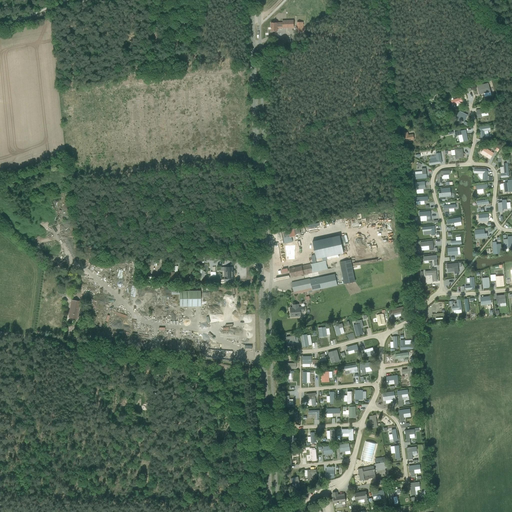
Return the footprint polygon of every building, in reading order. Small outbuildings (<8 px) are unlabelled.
[(282,23),(277,23),(271,23),(271,32),(277,31),(277,28),(294,28),(293,21),(282,21),(282,23)] [(477,86),(479,95),(490,92),(488,83),(477,86)] [(452,106),(449,107),(450,110),(456,108),(455,105),(462,102),(463,102),(461,97),(450,101),(452,106)] [(476,110),(477,117),(481,117),(481,114),(488,113),(487,109),(476,110)] [(456,118),(464,122),(467,115),(459,111),(456,118)] [(485,139),(483,131),(490,130),(489,126),(479,128),(480,137),(480,139),(481,140),(483,139),(485,139)] [(465,130),(454,132),(455,136),(459,136),(460,142),(463,142),(468,141),(465,130)] [(414,140),(413,136),(414,136),(414,135),(413,135),(413,134),(408,135),(407,132),(403,133),(404,141),(414,140)] [(494,153),(484,147),(480,154),(490,159),(494,153)] [(454,150),(451,151),(452,156),(455,155),(455,159),(464,158),(462,148),(454,149),(454,150)] [(436,154),(437,160),(429,161),(429,163),(429,164),(429,165),(430,165),(431,165),(432,165),(441,163),(440,153),(436,154)] [(507,163),(503,164),(504,174),(501,174),(501,178),(509,177),(507,163)] [(422,171),(415,172),(416,179),(426,178),(426,168),(422,169),(422,171)] [(474,172),(474,173),(474,174),(476,174),(476,173),(478,173),(478,175),(481,179),(483,179),(483,180),(487,180),(487,171),(485,171),(485,169),(474,169),(474,171),(474,172)] [(442,177),(443,175),(450,175),(450,171),(441,171),(437,176),(438,183),(442,183),(442,177)] [(507,182),(502,183),(503,193),(511,191),(511,187),(511,180),(507,180),(507,182)] [(425,189),(425,181),(415,182),(415,190),(425,189)] [(483,189),(487,189),(487,184),(476,185),(476,190),(477,190),(477,194),(483,193),(483,189)] [(448,197),(447,193),(450,192),(450,190),(450,188),(448,188),(447,189),(441,189),(441,193),(439,193),(439,197),(448,197)] [(502,203),(498,203),(499,212),(503,212),(502,209),(506,209),(511,208),(510,203),(506,203),(506,202),(506,200),(504,200),(502,201),(502,203)] [(430,211),(419,212),(419,216),(420,216),(421,221),(427,221),(427,222),(431,221),(430,211)] [(434,226),(422,227),(423,231),(431,231),(431,236),(435,235),(434,226)] [(484,229),(474,230),(475,239),(487,238),(486,233),(484,234),(484,229)] [(339,236),(312,242),(316,259),(322,258),(322,261),(327,260),(326,257),(343,253),(339,236)] [(507,239),(503,240),(504,249),(509,249),(508,246),(511,245),(511,242),(511,236),(507,237),(507,239)] [(432,241),(420,242),(421,247),(421,251),(429,250),(433,250),(432,241)] [(496,242),(492,242),(493,251),(499,250),(499,254),(502,253),(501,244),(496,244),(496,242)] [(287,261),(296,260),(295,250),(296,250),(295,246),(285,246),(285,252),(286,252),(287,261)] [(458,255),(457,247),(447,248),(448,256),(458,255)] [(436,256),(423,257),(424,261),(433,260),(434,266),(437,266),(436,259),(437,259),(436,256)] [(327,261),(289,269),(290,277),(295,276),(329,269),(328,267),(323,268),(323,266),(328,265),(327,262),(327,261)] [(355,282),(350,261),(340,263),(345,284),(355,282)] [(457,263),(447,264),(447,269),(448,272),(454,272),(454,274),(458,273),(457,263)] [(235,274),(235,272),(233,272),(233,267),(226,268),(226,279),(225,279),(225,284),(233,283),(233,274),(235,274)] [(436,271),(425,272),(425,276),(432,275),(433,282),(433,281),(434,282),(435,282),(436,281),(437,281),(436,271)] [(292,283),(294,292),(312,288),(312,291),(337,286),(334,274),(292,283)] [(504,286),(503,276),(495,276),(496,287),(504,286)] [(470,286),(465,286),(466,290),(475,289),(473,277),(469,278),(470,286)] [(179,291),(179,307),(200,307),(200,291),(179,291)] [(497,298),(496,298),(497,304),(506,303),(505,295),(497,296),(497,298)] [(490,297),(481,298),(481,303),(481,306),(483,305),(484,305),(491,304),(490,297)] [(456,300),(457,306),(452,307),(452,311),(462,310),(460,299),(456,300)] [(79,307),(78,307),(79,302),(72,300),(69,318),(77,319),(79,307)] [(293,308),(290,308),(291,317),(301,316),(301,312),(304,312),(303,307),(298,308),(298,305),(293,305),(293,308)] [(404,307),(391,310),(392,314),(394,314),(394,317),(401,316),(402,317),(403,316),(404,317),(406,316),(406,314),(405,314),(404,307)] [(385,324),(383,314),(376,316),(378,326),(385,324)] [(342,323),(334,326),(337,336),(341,335),(339,329),(343,327),(342,323)] [(360,324),(353,325),(356,336),(362,334),(361,328),(360,324)] [(325,328),(318,329),(319,337),(323,337),(323,335),(326,335),(325,328)] [(297,335),(286,337),(287,341),(288,341),(288,346),(295,345),(299,345),(297,335)] [(307,335),(300,336),(302,347),(308,346),(312,345),(310,335),(307,336),(307,335)] [(404,340),(400,340),(401,350),(412,349),(411,345),(405,345),(404,340)] [(356,345),(347,348),(348,351),(349,354),(354,353),(358,352),(356,345)] [(365,353),(362,354),(363,358),(375,355),(374,351),(373,351),(372,348),(364,350),(365,353)] [(337,350),(328,353),(329,357),(334,355),(336,362),(340,361),(337,350)] [(371,363),(360,364),(360,368),(361,368),(362,374),(366,374),(366,372),(372,371),(371,367),(371,363)] [(357,365),(344,367),(345,374),(350,374),(349,371),(357,369),(357,365)] [(402,371),(402,372),(402,373),(402,374),(408,374),(408,380),(413,379),(412,369),(413,369),(412,366),(408,366),(407,367),(407,369),(402,370),(402,371)] [(397,375),(386,377),(387,385),(394,384),(394,386),(398,385),(397,375)] [(407,390),(397,391),(398,401),(402,400),(402,395),(408,394),(407,390)] [(394,392),(384,393),(385,400),(395,399),(394,392)] [(315,394),(307,395),(307,399),(311,399),(312,406),(316,406),(315,396),(315,394)] [(410,409),(399,410),(400,421),(404,420),(404,418),(411,417),(410,413),(410,409)] [(319,411),(308,411),(308,415),(315,415),(315,420),(319,420),(319,411)] [(375,415),(368,417),(371,428),(377,427),(375,415)] [(353,429),(342,430),(342,434),(343,434),(343,437),(349,437),(349,440),(353,440),(353,429)] [(414,429),(405,431),(406,443),(410,442),(409,434),(414,434),(414,429)] [(294,443),(293,435),(284,436),(285,444),(294,443)] [(360,460),(372,463),(376,444),(365,441),(360,460)] [(340,452),(348,451),(347,444),(339,445),(340,452)] [(333,454),(332,445),(323,447),(324,455),(333,454)] [(416,447),(407,448),(408,459),(412,459),(412,451),(416,451),(416,447)] [(419,465),(409,466),(409,470),(410,470),(411,477),(415,477),(414,470),(420,469),(419,465)] [(376,477),(374,469),(373,466),(358,469),(360,481),(376,477)] [(309,480),(309,481),(310,481),(311,480),(312,480),(312,474),(316,474),(316,470),(307,470),(308,480),(309,480)] [(419,482),(410,483),(411,495),(415,495),(414,492),(415,492),(415,487),(419,486),(419,482)] [(383,490),(372,492),(373,497),(380,495),(381,500),(385,499),(383,490)] [(339,495),(338,496),(337,492),(332,493),(333,497),(334,503),(338,503),(338,504),(342,503),(342,502),(345,501),(344,494),(339,495)] [(354,494),(355,500),(367,499),(366,492),(354,494)]
